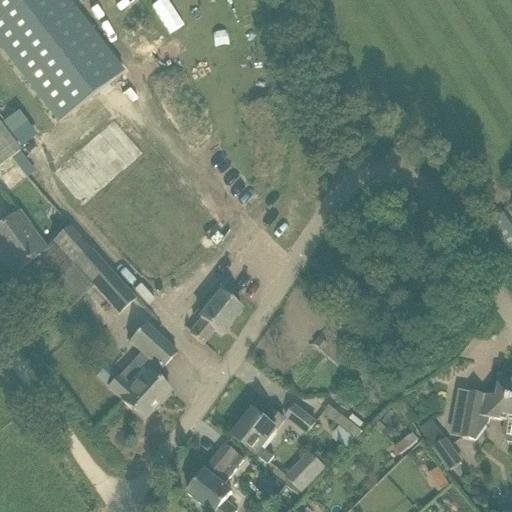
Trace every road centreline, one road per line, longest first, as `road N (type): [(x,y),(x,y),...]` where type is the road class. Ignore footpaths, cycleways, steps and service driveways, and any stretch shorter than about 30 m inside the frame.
road 1 (residential): [(133,511),(342,190),(361,175),(395,170),(428,187),(511,316)]
road 2 (unclassified): [(124,511),(0,343)]
